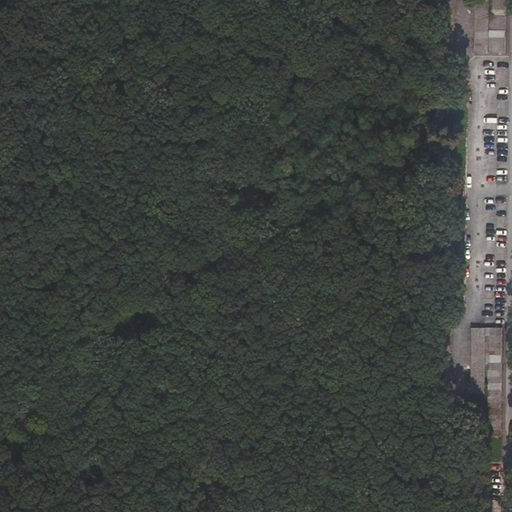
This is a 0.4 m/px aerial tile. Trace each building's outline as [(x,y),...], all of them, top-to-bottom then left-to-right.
[(440,0),(440,51),(454,51),(454,0),(440,0)] [(474,0),(474,51),(488,52),(488,0),(474,0)] [(489,15),(489,52),(504,51),(504,0),(491,0),(492,15),(489,15)] [(438,327),(437,392),(450,392),(451,327),(438,327)] [(472,327),(471,392),(485,392),(485,328),(472,327)] [(488,422),(487,460),(487,461),(488,461),(500,461),(502,328),(486,328),(486,363),(488,363),(488,422)]
